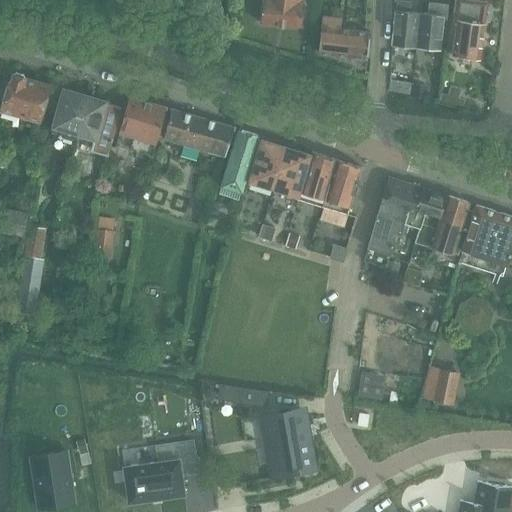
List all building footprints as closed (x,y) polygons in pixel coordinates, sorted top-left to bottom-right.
[(261,0),(260,23),(302,27),(304,2),(302,2),(301,0),(261,0)] [(400,0),(396,0),(392,45),(414,47),(418,13),(409,12),(410,1),(400,0)] [(479,59),(487,2),(469,0),(454,0),(451,24),(456,24),(452,55),(454,56),(458,59),(465,60),(468,58),(479,59)] [(418,13),(414,47),(439,49),(442,19),(446,20),(447,4),(428,2),(427,14),(418,13)] [(320,54),(366,59),(369,32),(338,29),(339,19),(323,17),(320,54)] [(10,73),(0,107),(0,110),(1,111),(21,117),(38,122),(39,122),(50,85),(25,78),(23,74),(16,72),(12,74),(10,73)] [(389,79),(388,90),(409,92),(410,82),(389,79)] [(413,84),(411,97),(425,99),(427,86),(413,84)] [(62,88),(51,127),(52,127),(51,132),(61,134),(63,137),(76,139),(77,135),(78,135),(89,96),(86,95),(84,91),(77,89),(74,91),(62,88)] [(441,93),(438,103),(462,110),(464,100),(458,98),(448,95),(441,93)] [(89,96),(78,135),(93,140),(90,149),(107,154),(121,107),(105,102),(106,101),(89,96)] [(152,156),(166,107),(129,97),(118,134),(133,138),(130,150),(152,156)] [(172,109),(163,139),(171,141),(200,149),(219,155),(224,157),(233,127),(172,109)] [(241,193),(259,136),(238,129),(218,192),(238,199),(239,193),(241,193)] [(260,140),(248,182),(273,189),(276,179),(287,144),(281,143),(280,146),(260,140)] [(273,189),(269,204),(293,211),(300,191),(300,188),(311,155),(310,154),(291,149),(292,146),(287,144),(276,179),(273,189)] [(300,188),(300,191),(324,198),(336,159),(330,157),(323,155),(312,152),(311,155),(300,188)] [(324,198),(322,206),(323,207),(348,214),(351,205),(362,167),(338,160),(338,159),(336,159),(324,198)] [(217,182),(200,176),(195,194),(211,199),(217,182)] [(377,213),(366,254),(372,256),(374,250),(390,254),(392,248),(397,232),(397,230),(401,231),(407,209),(416,211),(423,188),(388,176),(377,213)] [(407,209),(401,231),(406,233),(409,224),(419,227),(419,225),(435,229),(446,195),(423,188),(416,211),(407,209)] [(419,227),(414,243),(430,248),(431,246),(459,255),(460,253),(469,227),(475,205),(474,205),(474,206),(470,204),(470,203),(446,195),(435,229),(419,225),(419,227)] [(460,253),(459,255),(460,256),(460,259),(460,261),(462,264),(463,266),(465,266),(468,267),(471,267),(474,266),(477,264),(478,261),(485,263),(486,258),(506,265),(507,263),(511,246),(511,216),(475,205),(469,227),(460,253)] [(0,207),(0,232),(24,237),(28,213),(0,207)] [(98,217),(96,229),(113,231),(114,219),(98,217)] [(264,227),(260,237),(270,241),(272,235),(270,229),(264,227)] [(96,229),(94,245),(111,247),(113,231),(96,229)] [(25,257),(19,296),(37,298),(43,259),(41,259),(44,236),(26,233),(26,235),(23,256),(25,257)] [(289,233),(285,246),(295,249),(299,236),(289,233)] [(330,257),(343,261),(347,249),(334,245),(330,257)] [(387,260),(383,275),(395,278),(400,264),(387,260)] [(407,268),(403,281),(418,286),(422,272),(407,268)] [(461,373),(438,368),(432,400),(454,404),(461,373)] [(360,373),(357,396),(370,398),(373,374),(373,373),(361,371),(360,373)] [(79,378),(70,380),(72,393),(81,392),(79,378)] [(214,381),(211,398),(236,402),(238,385),(214,381)] [(305,406),(259,414),(271,478),(316,469),(305,406)] [(158,460),(125,464),(129,501),(184,495),(181,473),(196,471),(193,439),(156,443),(158,460)] [(65,451),(31,457),(39,506),(74,500),(65,451)] [(460,500),(457,511),(510,511),(511,501),(511,486),(477,480),(474,502),(460,500)]
